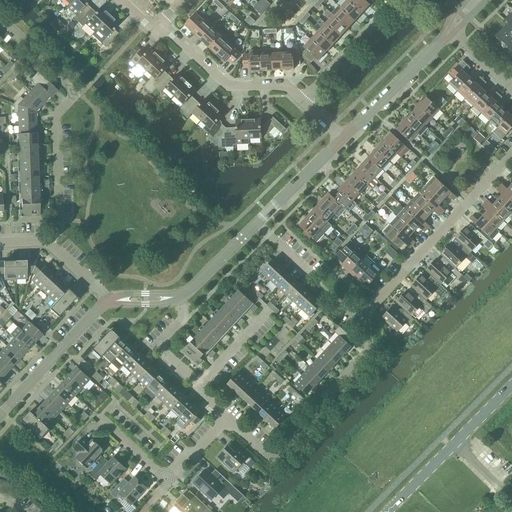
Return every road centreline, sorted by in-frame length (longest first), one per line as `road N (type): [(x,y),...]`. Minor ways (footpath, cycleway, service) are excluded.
road 1 (residential): [(44,241),(60,226),(55,127),(77,99),(0,25)]
road 2 (residential): [(359,321),(362,355),(323,399),(322,416),(275,462),(229,416)]
road 3 (residential): [(511,155),(359,321)]
road 4 (tertiary): [(390,511),(511,384)]
road 5 (residential): [(299,99),(281,86),(224,82),(158,26)]
road 6 (tertiary): [(0,413),(105,300)]
road 7 (tertiary): [(342,140),(449,29)]
road 8 (residential): [(359,321),(257,223)]
road 9 (residential): [(299,99),(389,0)]
road 10 (residential): [(201,387),(157,345),(182,321),(182,296)]
